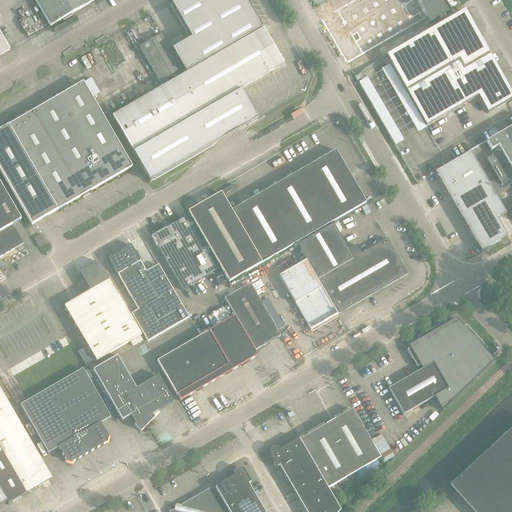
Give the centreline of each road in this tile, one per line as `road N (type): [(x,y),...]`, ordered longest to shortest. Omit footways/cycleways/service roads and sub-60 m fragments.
road 1 (unclassified): [(70,511),(458,286)]
road 2 (unclassified): [(0,294),(344,94)]
road 3 (unclassified): [(458,286),(344,94)]
road 4 (unclassified): [(0,81),(140,0)]
